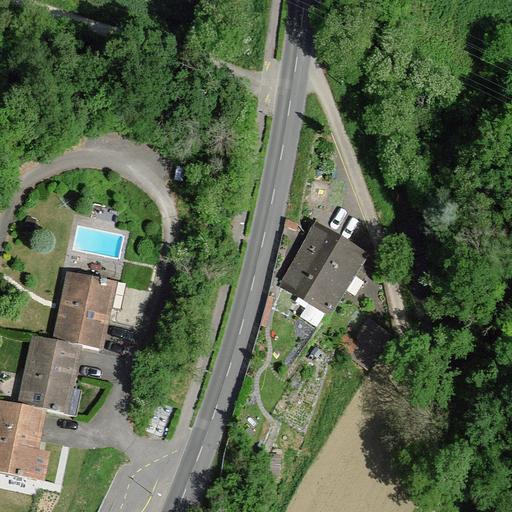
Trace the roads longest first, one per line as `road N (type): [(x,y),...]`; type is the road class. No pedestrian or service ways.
road 1 (residential): [(194,468),(134,445),(119,425),(118,403),(167,273),(168,204),(151,180),(122,163),(83,158),(47,166),(0,194)]
road 2 (track): [(446,511),(381,244),(323,88),(297,56)]
road 3 (tertiary): [(304,0),(276,187),(194,468)]
road 4 (track): [(11,0),(292,91)]
